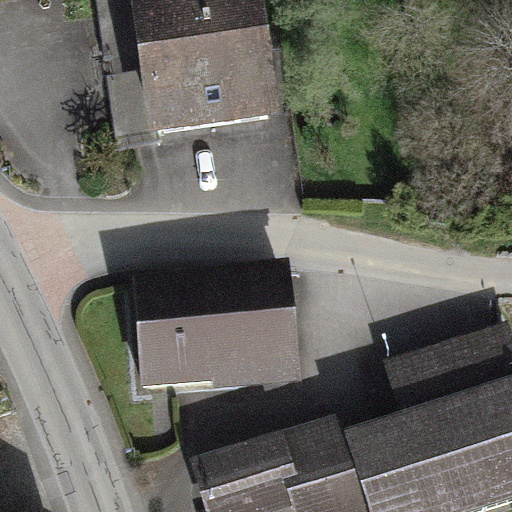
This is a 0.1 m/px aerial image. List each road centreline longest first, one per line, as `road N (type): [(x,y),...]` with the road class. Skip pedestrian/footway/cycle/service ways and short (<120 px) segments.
road 1 (residential): [(511,274),(290,241),(187,240),(80,249),(0,282)]
road 2 (primary): [(88,511),(0,305)]
